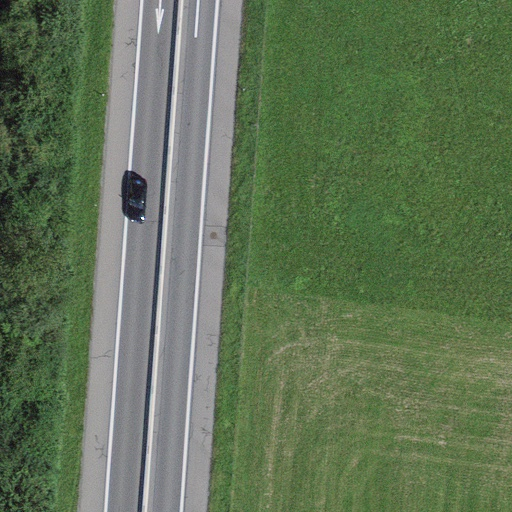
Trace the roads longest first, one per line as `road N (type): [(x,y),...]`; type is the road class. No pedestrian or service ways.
road 1 (trunk): [(164,0),(127,511)]
road 2 (trunk): [(165,511),(201,0)]
